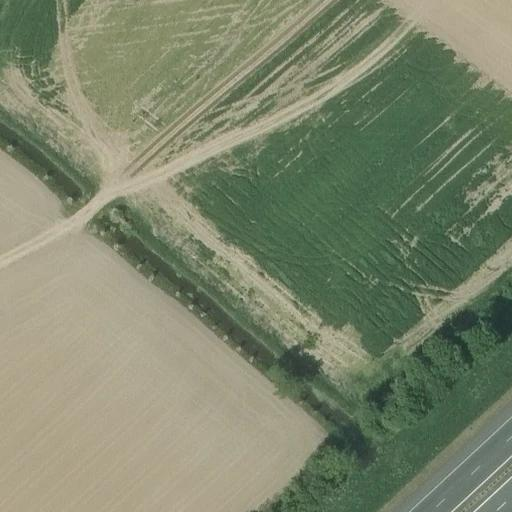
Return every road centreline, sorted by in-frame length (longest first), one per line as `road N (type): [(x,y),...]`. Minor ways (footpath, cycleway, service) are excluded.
road 1 (track): [(126,172),(73,0)]
road 2 (track): [(126,172),(82,217),(0,262)]
